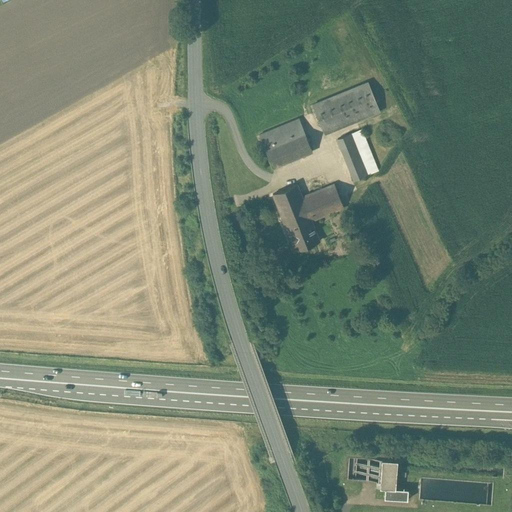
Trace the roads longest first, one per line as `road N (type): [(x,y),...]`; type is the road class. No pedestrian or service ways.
road 1 (tertiary): [(302,511),(211,233),(197,149),(192,0)]
road 2 (trunk): [(511,404),(0,370)]
road 3 (trunk): [(0,382),(480,416)]
